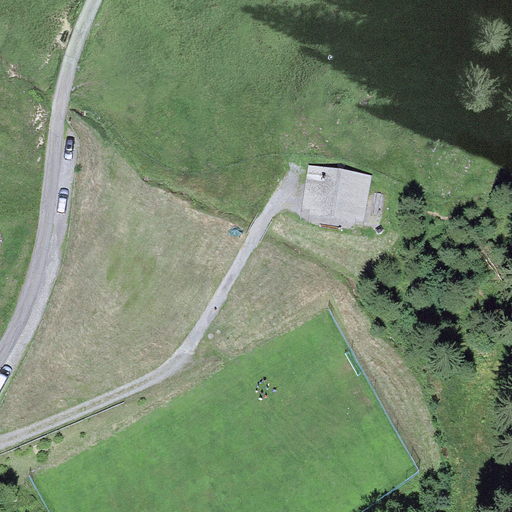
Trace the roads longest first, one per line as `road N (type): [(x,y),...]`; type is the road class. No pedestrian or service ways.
road 1 (track): [(280,181),(164,366),(0,442)]
road 2 (unclassified): [(0,361),(44,261),(56,126),(93,0)]
